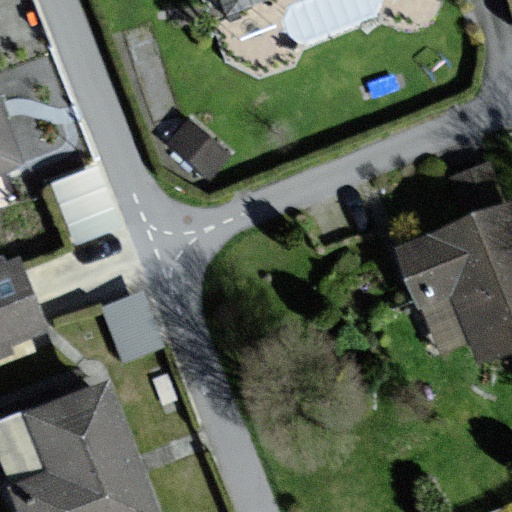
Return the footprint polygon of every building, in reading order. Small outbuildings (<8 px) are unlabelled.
[(224,0),(229,13),(265,0),(224,0)] [(0,171),(23,163),(0,102),(0,171)] [(227,154),(191,122),(173,141),(210,174),(227,154)] [(101,156),(56,170),(75,229),(119,216),(101,156)] [(484,360),(511,348),(511,203),(503,208),(488,171),(459,182),(474,221),(403,250),(443,348),(474,335),(484,360)] [(45,326),(20,260),(6,266),(2,258),(0,258),(0,352),(5,351),(2,342),(45,326)] [(162,344),(143,295),(107,308),(126,357),(162,344)] [(152,511),(106,387),(0,425),(0,432),(29,511),(152,511)]
